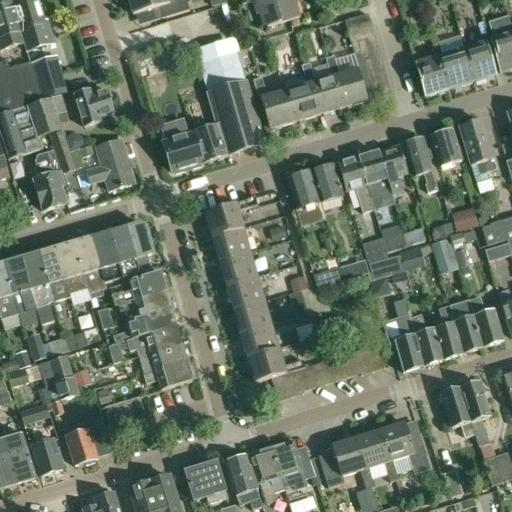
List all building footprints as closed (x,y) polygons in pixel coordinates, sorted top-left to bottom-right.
[(37,0),(26,0),(13,4),(29,54),(54,46),(49,27),(45,28),(37,0)] [(160,8),(163,20),(190,12),(186,0),(128,0),(133,16),(160,8)] [(264,29),(300,19),(294,0),(260,0),(256,1),(253,2),(257,16),(260,15),(264,29)] [(0,52),(24,46),(27,54),(29,54),(13,4),(0,7),(0,52)] [(344,23),(348,33),(371,27),(368,16),(344,23)] [(374,38),(371,27),(348,33),(351,45),(374,38)] [(234,40),(244,47),(249,39),(239,33),(234,40)] [(508,74),(511,73),(511,36),(511,37),(490,43),(499,75),(507,72),(508,74)] [(378,49),(374,38),(351,45),(354,56),(378,49)] [(486,44),(464,51),(474,85),(496,78),(486,44)] [(381,61),(378,49),(354,56),(357,68),(381,61)] [(55,50),(30,58),(44,104),(52,101),(61,98),(68,96),(55,50)] [(464,51),(439,59),(449,92),(474,85),(464,51)] [(217,128),(195,134),(189,136),(186,128),(163,135),(166,143),(163,144),(172,175),(174,174),(176,176),(184,173),(185,171),(191,169),(193,171),(201,169),(202,166),(264,148),(259,129),(260,129),(247,83),(246,83),(237,52),(198,64),(207,94),(206,95),(217,128)] [(0,64),(0,117),(44,104),(30,58),(29,58),(30,64),(10,70),(8,63),(0,64)] [(326,61),(331,80),(334,79),(343,110),(367,103),(364,91),(361,79),(359,72),(340,77),(334,58),(326,61)] [(415,66),(425,99),(449,92),(439,59),(415,66)] [(384,73),(381,61),(357,68),(359,72),(361,79),(384,73)] [(302,68),(307,87),(310,86),(319,117),(343,110),(334,79),(331,80),(316,84),(310,65),(302,68)] [(277,75),(283,94),(286,93),(295,124),(319,117),(310,86),(307,87),(291,91),(286,73),(277,75)] [(388,84),(384,73),(361,79),(364,91),(388,84)] [(270,131),(295,124),(286,93),(283,94),(267,98),(262,80),(253,82),(259,102),(261,101),(270,131)] [(367,103),(391,96),(388,84),(364,91),(367,103)] [(84,129),(101,124),(100,120),(114,116),(107,92),(91,96),(90,92),(74,97),(84,129)] [(66,115),(61,98),(52,101),(57,117),(58,117),(61,116),(66,115)] [(62,132),(62,130),(58,117),(57,117),(52,101),(44,104),(0,117),(0,135),(9,163),(27,157),(26,156),(43,152),(39,140),(62,132)] [(489,180),(487,175),(497,172),(482,124),(459,131),(471,168),(476,184),(489,180)] [(440,169),(465,162),(461,148),(458,149),(453,132),(443,135),(441,134),(435,136),(434,138),(431,139),(440,169)] [(76,172),(76,170),(74,163),(73,164),(72,161),(70,155),(70,154),(65,141),(63,133),(50,138),(64,176),(76,172)] [(423,141),(404,147),(413,179),(424,176),(427,186),(425,187),(428,195),(438,192),(423,141)] [(109,193),(134,186),(121,143),(96,150),(102,170),(87,175),(90,186),(106,181),(109,193)] [(0,181),(10,179),(0,146),(0,181)] [(84,149),(70,154),(70,155),(72,161),(73,164),(74,163),(95,156),(92,147),(84,149)] [(408,176),(400,149),(379,154),(390,196),(402,193),(398,179),(408,176)] [(54,153),(38,158),(35,164),(37,170),(31,172),(43,214),(67,206),(62,189),(65,188),(54,153)] [(374,212),(373,208),(371,201),(390,196),(379,154),(358,160),(366,187),(373,212),(374,212)] [(346,194),(356,192),(363,215),(373,212),(366,187),(358,160),(338,166),(346,194)] [(313,174),(311,175),(320,205),(343,199),(334,168),(323,171),(321,170),(315,171),(313,174)] [(289,181),(298,212),(320,205),(311,175),(309,175),(306,174),(301,175),(299,178),(289,181)] [(258,207),(256,200),(205,214),(212,239),(243,230),(238,213),(258,207)] [(472,210),(451,216),(457,234),(478,228),(472,210)] [(484,229),(482,230),(487,248),(491,247),(511,241),(511,242),(511,241),(511,219),(500,223),(490,226),(490,228),(488,228),(484,229)] [(147,258),(155,256),(160,254),(157,244),(152,246),(147,229),(140,225),(128,229),(141,274),(151,271),(147,258)] [(449,226),(432,230),(436,243),(450,239),(454,238),(451,225),(450,225),(449,226)] [(284,228),(269,232),(272,244),(287,240),(284,228)] [(128,229),(109,234),(122,280),(141,274),(128,229)] [(250,254),(243,230),(212,239),(219,263),(250,254)] [(425,242),(423,235),(422,230),(401,236),(405,250),(406,250),(405,247),(425,242)] [(454,238),(450,239),(450,240),(453,248),(460,246),(465,245),(465,246),(477,242),(474,232),(466,234),(454,238)] [(109,234),(92,239),(105,285),(122,280),(109,234)] [(387,256),(405,250),(401,236),(383,242),(387,256)] [(89,296),(93,310),(109,305),(105,291),(106,291),(105,285),(92,239),(74,245),(87,291),(88,291),(89,296)] [(459,271),(452,249),(449,241),(431,247),(440,277),(459,271)] [(74,245),(57,250),(71,296),(87,291),(74,245)] [(492,250),(485,253),(489,264),(511,258),(511,257),(511,256),(511,255),(508,245),(492,250)] [(365,250),(368,264),(384,259),(382,253),(380,254),(378,246),(365,250)] [(453,248),(452,249),(454,255),(459,271),(461,271),(469,268),(470,268),(465,252),(462,253),(460,246),(453,248)] [(420,250),(407,253),(401,255),(404,267),(423,262),(422,258),(432,255),(430,248),(420,250)] [(54,304),(61,302),(70,299),(69,296),(71,296),(57,250),(39,255),(48,287),(54,304)] [(227,287),(257,278),(250,254),(219,263),(227,287)] [(326,257),(331,272),(313,278),(317,291),(343,283),(339,270),(340,269),(335,254),(326,257)] [(39,255),(21,261),(32,298),(36,312),(37,312),(36,310),(54,304),(48,287),(39,255)] [(357,264),(340,269),(339,270),(343,283),(369,275),(365,262),(364,262),(361,255),(354,257),(357,264)] [(385,262),(384,259),(368,264),(374,283),(405,274),(400,257),(385,262)] [(21,261),(3,266),(12,298),(20,295),(26,315),(36,312),(32,298),(21,261)] [(3,266),(0,267),(0,319),(1,322),(12,319),(6,300),(12,298),(3,266)] [(469,268),(461,271),(463,278),(471,276),(469,268)] [(112,300),(115,307),(166,292),(161,275),(129,284),(132,294),(119,298),(116,287),(109,289),(112,300)] [(234,312),(264,303),(257,278),(227,287),(234,312)] [(290,282),(293,295),(301,293),(307,292),(304,278),(290,282)] [(115,307),(115,308),(118,308),(120,315),(124,313),(127,323),(171,310),(166,292),(115,307)] [(498,296),(511,341),(511,340),(511,301),(509,292),(498,296)] [(302,297),(301,293),(290,297),(293,307),(304,304),(304,301),(302,297)] [(67,316),(81,312),(77,298),(62,302),(67,316)] [(484,350),(504,344),(495,311),(484,315),(479,300),(469,303),(474,319),(484,350)] [(464,356),(484,350),(474,319),(469,303),(468,302),(459,305),(459,306),(449,309),(464,356)] [(241,336),(271,327),(264,303),(234,312),(241,336)] [(444,327),(433,330),(443,363),(464,356),(449,309),(439,312),(444,327)] [(113,338),(115,346),(176,328),(171,310),(127,323),(130,333),(113,338)] [(114,329),(113,327),(108,311),(98,314),(103,332),(114,329)] [(83,314),(71,319),(78,333),(90,328),(83,314)] [(403,375),(423,369),(408,317),(398,321),(404,341),(394,343),(403,375)] [(409,317),(408,317),(423,369),(443,363),(433,330),(426,333),(421,317),(410,321),(409,317)] [(309,326),(295,330),(299,345),(313,341),(309,326)] [(241,336),(248,360),(279,352),(271,327),(241,336)] [(181,346),(176,328),(115,346),(116,347),(118,346),(121,357),(137,352),(139,358),(181,346)] [(100,344),(96,329),(82,333),(86,347),(100,344)] [(81,349),(86,347),(82,333),(65,339),(65,340),(64,340),(68,353),(81,349)] [(51,358),(68,353),(64,340),(47,345),(51,358)] [(29,347),(34,364),(47,360),(42,343),(29,347)] [(32,368),(27,353),(23,354),(21,346),(11,349),(14,358),(15,357),(20,372),(32,368)] [(121,357),(118,346),(116,347),(108,349),(113,366),(113,367),(123,364),(123,363),(121,357)] [(139,358),(142,371),(130,375),(132,381),(140,378),(187,364),(181,346),(139,358)] [(378,347),(366,351),(373,374),(386,370),(378,347)] [(361,378),(373,374),(366,351),(353,355),(360,376),(361,378)] [(303,363),(283,368),(279,352),(248,360),(255,385),(271,380),(284,376),(296,372),(305,370),(303,363)] [(353,355),(342,358),(349,379),(360,376),(353,355)] [(50,406),(60,403),(79,398),(79,396),(74,383),(67,358),(38,367),(38,368),(19,373),(19,372),(5,377),(5,378),(7,378),(11,390),(42,381),(45,391),(42,392),(47,407),(50,406)] [(342,358),(330,362),(337,383),(349,379),(342,358)] [(2,366),(5,377),(19,372),(16,362),(2,366)] [(326,387),(337,383),(330,362),(319,365),(326,387)] [(145,397),(161,392),(192,383),(187,364),(140,378),(132,381),(132,383),(135,382),(137,390),(143,388),(145,397)] [(314,390),(326,387),(319,365),(308,369),(314,390)] [(308,369),(305,370),(296,372),(303,394),(314,390),(308,369)] [(304,396),(303,394),(296,372),(284,376),(291,400),(304,396)] [(271,380),(278,404),(291,400),(284,376),(271,380)] [(86,379),(74,383),(79,396),(90,393),(86,379)] [(4,383),(0,384),(0,407),(11,404),(4,383)] [(492,488),(495,487),(511,481),(511,467),(508,455),(495,459),(491,446),(489,446),(482,422),(491,419),(480,385),(460,391),(475,437),(479,449),(480,449),(484,462),(483,463),(492,488)] [(97,394),(101,406),(112,403),(108,391),(97,394)] [(465,441),(475,437),(460,391),(441,397),(451,431),(461,428),(465,441)] [(64,415),(60,403),(50,406),(54,418),(64,415)] [(32,411),(36,424),(50,420),(46,407),(43,408),(32,411)] [(98,462),(94,449),(107,445),(100,421),(87,425),(84,417),(79,419),(79,417),(68,420),(71,429),(64,432),(74,468),(85,465),(86,467),(96,465),(95,463),(98,462)] [(405,425),(380,433),(390,464),(393,463),(397,477),(413,472),(414,477),(423,474),(417,454),(414,455),(405,425)] [(380,433),(356,441),(366,471),(369,470),(384,466),(390,485),(399,482),(397,477),(393,463),(390,464),(380,433)] [(26,450),(22,436),(4,441),(8,455),(18,486),(36,480),(27,449),(26,450)] [(4,441),(0,442),(0,491),(18,486),(8,455),(4,441)] [(334,454),(318,459),(328,490),(345,485),(342,478),(360,473),(366,492),(375,489),(369,470),(366,471),(356,441),(332,448),(334,454)] [(54,442),(30,449),(40,479),(63,472),(54,442)] [(283,445),(271,449),(285,493),(285,492),(282,481),(292,478),(295,488),(301,486),(302,490),(306,489),(293,444),(283,447),(283,445)] [(274,496),(285,493),(271,449),(259,452),(260,454),(250,457),(265,506),(276,503),(274,496)] [(254,511),(263,510),(247,458),(226,465),(240,508),(250,505),(251,511),(254,511)] [(185,474),(194,503),(206,500),(209,507),(227,501),(216,464),(185,474)] [(444,476),(451,500),(463,496),(456,472),(444,476)] [(179,511),(169,478),(149,485),(157,511),(179,511)] [(135,511),(157,511),(149,485),(129,491),(135,511)] [(339,502),(355,498),(352,485),(336,490),(339,502)] [(119,511),(114,495),(93,501),(95,508),(83,511),(119,511)] [(462,511),(463,511),(476,508),(473,501),(461,504),(462,511)]
